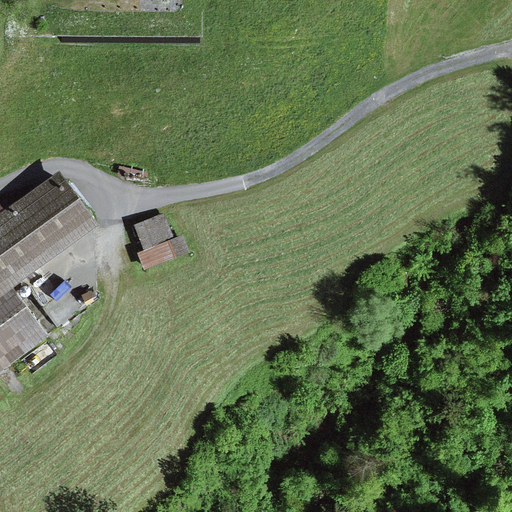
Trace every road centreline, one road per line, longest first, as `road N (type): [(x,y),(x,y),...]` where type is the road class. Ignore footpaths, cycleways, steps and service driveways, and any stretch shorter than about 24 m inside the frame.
road 1 (track): [(0,186),(52,161),(72,161),(146,200),(246,183),(429,75),(511,50)]
road 2 (track): [(118,191),(114,283),(94,337),(47,386),(28,389),(5,367)]
